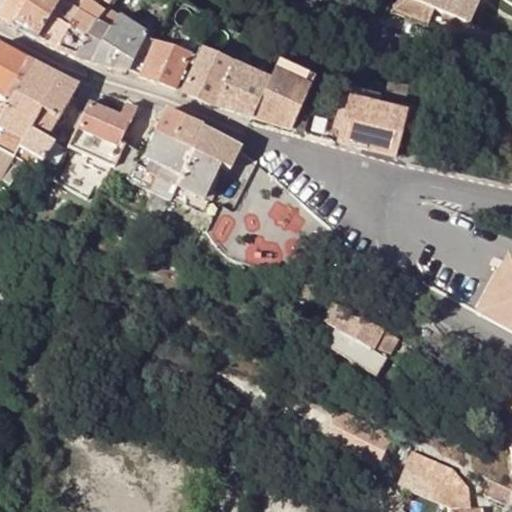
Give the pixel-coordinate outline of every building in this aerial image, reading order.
[(0,0),(0,13),(8,0),(0,0)] [(8,0),(0,13),(0,18),(13,26),(28,0),(8,0)] [(119,0),(28,0),(13,26),(37,40),(59,3),(61,0),(88,0),(102,9),(108,0),(110,0),(116,3),(119,0)] [(88,0),(61,0),(59,3),(78,14),(88,0)] [(400,16),(404,5),(388,0),(382,0),(379,8),(400,16)] [(478,0),(409,0),(467,24),(469,25),(478,0)] [(37,40),(57,52),(78,14),(59,3),(37,40)] [(106,10),(105,12),(95,24),(75,58),(90,63),(108,32),(110,33),(119,19),(109,12),(106,10)] [(78,14),(57,52),(75,58),(95,24),(78,14)] [(126,71),(143,39),(144,36),(119,19),(110,33),(108,32),(90,63),(112,70),(114,66),(126,71)] [(469,25),(467,24),(461,39),(474,44),(481,30),(469,25)] [(162,48),(190,57),(193,50),(196,43),(166,33),(162,48)] [(143,39),(126,71),(140,78),(154,45),(143,39)] [(187,65),(192,67),(199,53),(193,50),(190,57),(162,48),(154,45),(140,78),(176,90),(187,65)] [(0,98),(3,101),(26,61),(0,46),(0,98)] [(199,52),(199,53),(192,67),(181,93),(214,108),(232,66),(199,52)] [(8,105),(32,63),(26,61),(3,101),(8,105)] [(36,172),(37,171),(41,164),(43,165),(54,146),(44,141),(56,121),(57,122),(77,88),(56,77),(32,63),(8,105),(0,119),(0,184),(8,189),(21,167),(25,170),(26,168),(36,172)] [(313,80),(277,63),(268,83),(251,119),(290,130),(313,80)] [(232,66),(214,108),(251,119),(268,83),(232,66)] [(375,98),(350,91),(347,102),(372,108),(375,98)] [(0,119),(8,105),(3,101),(0,98),(0,119)] [(399,110),(398,115),(372,108),(347,102),(336,143),(395,159),(403,124),(405,117),(406,112),(399,110)] [(120,118),(88,104),(68,146),(109,166),(119,144),(128,125),(129,126),(136,111),(125,107),(120,118)] [(405,117),(403,124),(412,126),(416,109),(407,107),(406,112),(405,117)] [(173,147),(185,122),(164,113),(152,137),(173,147)] [(185,122),(173,147),(189,156),(191,154),(201,131),(202,129),(185,122)] [(230,146),(201,131),(191,154),(219,168),(230,146)] [(177,183),(189,156),(173,147),(152,137),(143,159),(142,159),(139,165),(177,183)] [(109,166),(115,169),(125,147),(119,144),(109,166)] [(43,165),(41,164),(37,171),(49,179),(65,152),(54,146),(43,165)] [(230,146),(219,168),(226,172),(238,151),(230,146)] [(125,147),(115,169),(113,172),(150,190),(148,194),(168,203),(175,187),(177,183),(139,165),(142,159),(138,157),(139,153),(125,147)] [(189,156),(177,183),(175,187),(203,201),(219,168),(191,154),(189,156)] [(180,245),(158,232),(151,242),(172,255),(180,245)] [(348,258),(330,249),(324,260),(341,270),(348,258)] [(511,330),(511,272),(510,271),(507,271),(505,271),(502,274),(479,315),(511,332),(511,330)] [(383,356),(393,337),(331,302),(320,323),(335,331),(327,345),(362,365),(372,350),(383,356)] [(511,415),(511,381),(507,379),(493,406),(511,415)] [(325,442),(379,471),(397,438),(343,409),(325,442)] [(484,493),(511,506),(511,489),(490,480),(484,493)]
